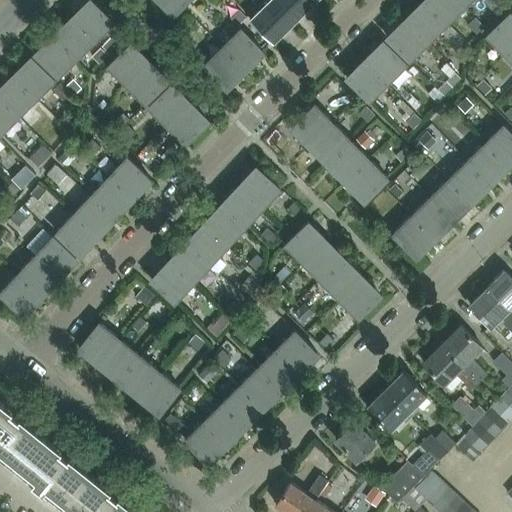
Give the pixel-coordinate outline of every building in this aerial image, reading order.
[(88,0),(72,17),(94,39),(111,22),(113,21),(91,0),(88,0)] [(174,13),(186,0),(160,0),(173,12),(172,12),(174,13)] [(272,42),(292,22),(270,0),(268,0),(249,19),(272,42)] [(307,0),(270,0),(292,22),(311,3),(307,0)] [(445,23),(423,0),(405,18),(427,41),(445,23)] [(464,5),(459,0),(423,0),(445,23),(464,5)] [(495,0),(481,0),(489,8),(496,1),(495,0)] [(230,18),(237,26),(246,18),(239,10),(230,18)] [(508,12),(508,13),(495,25),(486,34),(487,36),(487,35),(504,53),(511,45),(511,16),(509,14),(510,13),(508,12)] [(474,16),(466,24),(474,33),(482,25),(474,16)] [(94,39),(72,17),(54,35),(75,57),(94,39)] [(427,41),(405,18),(388,36),(386,37),(409,59),(410,58),(427,41)] [(262,50),(262,49),(240,27),(239,28),(239,29),(221,46),(243,68),(261,51),(262,50)] [(58,74),(75,57),(54,35),(36,52),(35,53),(57,76),(58,75),(58,74)] [(110,37),(102,46),(109,53),(117,44),(110,37)] [(390,47),(383,40),(382,41),(382,42),(365,59),(386,81),(404,64),(405,63),(390,47)] [(108,66),(126,83),(148,61),(131,44),(130,42),(107,65),(108,66)] [(243,68),(221,46),(204,63),(202,64),(225,87),(226,86),(226,85),(243,68)] [(99,47),(91,56),(99,63),(107,55),(99,47)] [(30,58),(13,75),(35,98),(52,80),(54,79),(31,57),(30,58)] [(346,77),(353,84),(368,100),(369,99),(368,98),(386,81),(365,59),(347,76),(346,77)] [(148,61),(126,83),(143,101),(144,102),(167,80),(165,78),(165,79),(148,61)] [(448,77),(437,88),(444,96),(460,81),(462,79),(461,78),(446,62),(440,68),(448,77)] [(13,75),(0,87),(0,98),(16,116),(35,98),(13,75)] [(483,77),(475,85),(484,94),(491,86),(483,77)] [(72,79),(65,86),(70,92),(73,95),(81,88),(72,79)] [(65,86),(60,82),(52,90),(63,100),(70,92),(65,86)] [(166,124),(188,102),(171,85),(171,84),(170,83),(147,106),(149,107),(149,106),(166,124)] [(443,97),(434,86),(427,92),(437,103),(443,97)] [(466,97),(457,105),(464,113),(473,104),(466,97)] [(0,98),(0,131),(16,116),(0,98)] [(206,119),(188,102),(166,124),(183,141),(183,142),(184,143),(207,120),(206,119)] [(293,127),(310,144),(332,122),(315,105),(315,104),(314,103),(291,126),(292,127),(293,127)] [(364,105),(357,112),(365,121),(373,114),(364,105)] [(413,112),(404,121),(412,129),(421,119),(413,112)] [(122,114),(110,126),(117,132),(129,120),(122,114)] [(350,140),(332,122),(310,144),(328,162),(350,140)] [(511,133),(502,124),(501,125),(484,143),(506,165),(511,158),(511,133)] [(128,128),(119,137),(125,143),(134,134),(128,128)] [(364,130),(356,139),(365,148),(374,140),(372,139),(366,132),(364,130)] [(427,130),(418,139),(428,149),(437,140),(427,130)] [(54,131),(44,141),(53,149),(62,139),(54,131)] [(92,139),(85,146),(93,154),(100,147),(92,139)] [(328,162),(346,180),(368,159),(350,140),(328,162)] [(174,142),(159,157),(164,161),(178,147),(174,142)] [(484,143),(466,161),(487,183),(506,165),(484,143)] [(42,145),(29,159),(38,168),(51,154),(42,145)] [(68,145),(57,158),(66,166),(77,154),(68,145)] [(403,147),(394,155),(400,162),(409,153),(403,147)] [(149,177),(126,156),(125,157),(108,175),(131,196),(148,178),(148,179),(149,177)] [(363,198),(364,199),(387,177),(386,176),(385,176),(368,159),(346,180),(363,198)] [(487,183),(466,161),(447,179),(469,201),(487,183)] [(55,165),(46,175),(57,185),(65,175),(55,165)] [(25,166),(10,180),(20,190),(34,176),(25,166)] [(255,167),(238,185),(261,207),(278,189),(279,188),(256,166),(255,167)] [(131,196),(108,175),(91,194),(114,215),(131,196)] [(429,197),(451,219),(469,201),(447,179),(429,197)] [(11,184),(5,190),(13,196),(18,190),(11,184)] [(37,184),(29,194),(37,201),(45,191),(37,184)] [(395,184),(389,190),(396,198),(403,192),(395,184)] [(261,207),(238,185),(221,204),(244,225),(261,207)] [(114,215),(91,194),(73,213),(96,234),(114,215)] [(451,219),(429,197),(411,215),(433,237),(451,219)] [(292,202),(286,209),(295,217),(301,210),(292,202)] [(244,225),(221,204),(204,223),(226,244),(244,225)] [(17,211),(10,220),(18,227),(25,217),(17,211)] [(96,234),(73,213),(57,230),(56,230),(55,231),(79,253),(80,252),(96,234)] [(433,237),(411,215),(393,232),(393,231),(392,233),(414,255),(416,254),(415,254),(433,237)] [(286,244),(303,262),(325,240),(308,223),(308,222),(307,221),(284,243),(285,245),(286,244)] [(226,244),(204,223),(186,242),(209,263),(226,244)] [(268,226),(260,233),(270,243),(277,236),(268,226)] [(51,236),(34,254),(57,276),(74,258),(76,257),(52,235),(51,236)] [(303,262),(321,280),(343,258),(325,240),(303,262)] [(209,263),(186,242),(169,260),(192,282),(209,263)] [(256,253),(248,262),(256,269),(264,260),(256,253)] [(57,276),(34,254),(17,273),(40,294),(57,276)] [(321,280),(339,298),(361,276),(343,258),(321,280)] [(192,282),(169,260),(152,278),(151,279),(174,301),(175,300),(192,282)] [(283,265),(273,276),(275,278),(280,283),(291,271),(283,265)] [(495,277),(486,286),(511,312),(511,278),(504,269),(495,277)] [(251,271),(239,286),(251,296),(260,286),(261,279),(251,271)] [(40,294),(17,273),(0,291),(0,290),(0,293),(22,314),(23,313),(23,312),(40,294)] [(356,316),(357,317),(380,295),(379,293),(378,294),(361,276),(339,298),(356,316)] [(269,284),(267,286),(268,287),(272,291),(280,283),(275,278),(269,284)] [(280,283),(272,291),(280,300),(288,291),(280,283)] [(469,303),(476,311),(491,326),(501,316),(504,319),(502,322),(511,331),(511,312),(486,286),(469,303)] [(142,287),(135,296),(146,306),(154,298),(142,287)] [(233,299),(224,309),(232,316),(241,307),(233,299)] [(305,303),(294,313),(303,322),(313,312),(305,303)] [(216,338),(232,320),(221,311),(211,322),(209,322),(206,326),(206,328),(216,338)] [(255,311),(248,318),(256,326),(263,319),(255,311)] [(139,316),(132,325),(138,330),(145,321),(139,316)] [(177,317),(170,325),(178,332),(186,324),(177,317)] [(245,320),(233,332),(243,342),(255,330),(245,320)] [(80,347),(99,362),(119,338),(100,323),(100,322),(98,321),(79,346),(80,347)] [(482,346),(467,331),(460,324),(459,324),(459,325),(449,335),(448,336),(450,338),(443,344),(479,380),(486,373),(471,358),(482,346)] [(317,352),(294,329),(293,331),(276,348),(298,370),(315,353),(317,352)] [(195,333),(188,342),(198,349),(205,341),(195,333)] [(327,334),(319,342),(325,349),(333,340),(327,334)] [(99,362),(119,378),(139,354),(119,338),(99,362)] [(422,361),(429,368),(444,383),(455,373),(470,388),(479,380),(443,344),(436,351),(434,349),(433,350),(423,361),(423,360),(422,361)] [(298,370),(276,348),(257,366),(279,388),(298,370)] [(222,349),(214,357),(223,365),(231,358),(222,349)] [(507,386),(511,381),(511,362),(501,351),(492,360),(495,363),(506,374),(501,379),(507,386)] [(119,378),(139,395),(159,370),(139,354),(119,378)] [(207,363),(196,374),(206,383),(216,373),(207,363)] [(279,388),(257,366),(239,384),(261,406),(279,388)] [(387,385),(385,388),(411,414),(414,411),(417,408),(414,405),(425,393),(402,369),(401,370),(402,371),(391,381),(390,382),(388,385),(387,384),(386,385),(387,385)] [(158,410),(159,411),(179,387),(178,385),(178,386),(159,370),(139,395),(158,410)] [(194,381),(187,388),(193,395),(201,388),(194,381)] [(261,406),(239,384),(221,402),(243,424),(261,406)] [(411,414),(385,388),(382,390),(382,389),(381,390),(381,391),(379,393),(379,392),(378,393),(379,394),(368,405),(367,405),(374,412),(390,429),(401,418),(404,420),(408,417),(411,414)] [(511,395),(505,389),(498,397),(511,410),(511,395)] [(476,419),(483,412),(484,410),(478,404),(473,409),(459,396),(451,405),(471,424),(476,419)] [(511,417),(511,410),(498,397),(491,404),(509,421),(511,417)] [(40,432),(37,430),(36,430),(19,417),(20,416),(19,415),(18,415),(11,409),(11,408),(9,407),(9,408),(0,401),(0,449),(15,462),(40,432)] [(243,424),(221,402),(203,420),(225,442),(243,424)] [(484,410),(483,412),(502,429),(509,421),(491,404),(485,411),(484,410)] [(483,412),(476,419),(494,436),(502,429),(483,412)] [(170,414),(164,420),(181,435),(187,428),(170,414)] [(494,436),(476,419),(471,424),(471,425),(469,427),(487,444),(494,436)] [(225,442),(203,420),(185,438),(185,437),(184,439),(206,461),(208,460),(207,460),(225,442)] [(335,438),(342,445),(356,460),(374,441),(353,420),(335,438)] [(463,435),(480,452),(487,444),(469,427),(463,435)] [(434,437),(447,450),(454,443),(441,429),(435,436),(434,437)] [(89,471),(86,469),(86,470),(69,456),(68,454),(68,455),(60,448),(59,447),(58,448),(41,434),(42,433),(40,432),(15,462),(34,477),(31,481),(32,482),(33,481),(41,488),(40,489),(42,490),(45,486),(64,502),(89,471)] [(436,462),(447,450),(434,437),(435,436),(430,432),(418,445),(436,462)] [(473,460),(480,452),(463,435),(455,443),(473,460)] [(396,501),(400,497),(411,486),(422,476),(405,460),(380,486),(396,501)] [(415,487),(423,495),(439,478),(431,470),(415,487)] [(64,502),(77,511),(137,511),(138,511),(135,509),(135,510),(118,496),(118,495),(117,494),(109,488),(108,487),(107,488),(90,474),(91,473),(89,471),(64,502)] [(290,481),(275,504),(286,511),(305,511),(315,498),(328,479),(318,473),(305,492),(290,481)] [(439,478),(423,495),(432,503),(448,485),(439,478)] [(375,485),(368,495),(377,501),(383,491),(375,485)] [(448,485),(432,503),(440,511),(456,493),(448,485)] [(411,486),(400,497),(414,510),(425,499),(411,486)] [(456,493),(440,511),(441,511),(453,511),(464,501),(456,493)] [(334,511),(315,498),(305,511),(334,511)] [(464,501),(453,511),(469,511),(473,509),(464,501)]
